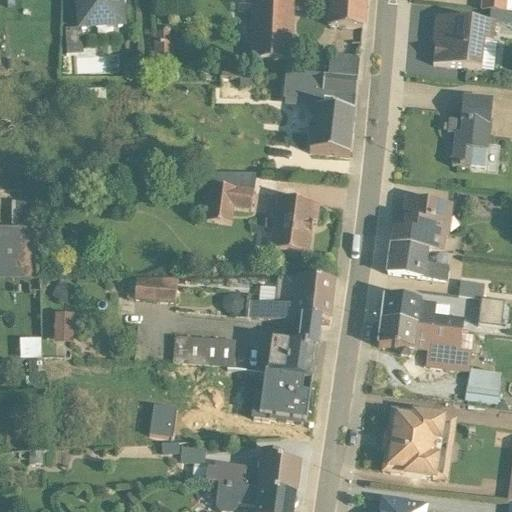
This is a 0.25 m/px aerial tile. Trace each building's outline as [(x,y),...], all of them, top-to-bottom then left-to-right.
[(75,0),(76,34),(124,34),(122,0),(75,0)] [(325,28),(361,30),(363,0),(249,0),(248,63),(291,64),(293,2),(324,2),(323,6),(327,7),(325,28)] [(511,0),(479,0),(478,13),(511,16),(511,0)] [(434,19),(433,19),(430,45),(434,46),(431,67),(491,74),(497,26),(434,19)] [(154,42),(155,59),(173,59),(173,42),(154,42)] [(328,63),(326,77),(356,80),(358,58),(334,56),(333,63),(328,63)] [(304,77),(289,75),(288,86),(294,86),(293,95),(302,96),(302,98),(314,99),(313,110),(352,116),(352,115),(356,80),(304,75),(304,77)] [(453,137),(450,169),(484,172),(491,103),(491,102),(461,99),(458,123),(447,122),(445,136),(453,137)] [(352,116),(313,110),(306,155),(347,160),(352,116)] [(250,214),(255,178),(210,177),(204,224),(230,228),(233,212),(250,214)] [(319,207),(275,201),(272,222),(264,223),(263,231),(270,235),(268,253),(308,259),(308,258),(312,225),(316,226),(319,207)] [(392,232),(390,249),(442,255),(444,240),(448,240),(452,207),(404,201),(401,223),(404,223),(402,233),(392,232)] [(26,204),(11,204),(11,228),(26,228),(26,204)] [(0,282),(35,282),(35,235),(34,230),(0,229),(0,282)] [(386,277),(446,286),(448,270),(426,267),(427,254),(390,249),(386,277)] [(35,262),(35,282),(47,282),(47,262),(35,262)] [(259,290),(259,298),(330,304),(332,285),(277,281),(275,292),(259,290)] [(128,285),(126,304),(133,304),(133,305),(174,309),(176,286),(135,282),(135,286),(128,285)] [(482,287),(460,283),(458,299),(480,301),(482,287)] [(73,294),(59,286),(51,300),(66,308),(73,294)] [(243,303),(238,298),(228,298),(223,303),(222,311),(227,317),(236,318),(242,312),(243,303)] [(248,305),(246,321),(326,330),(327,325),(328,324),(330,304),(259,298),(257,306),(248,305)] [(434,306),(383,300),(380,325),(460,335),(462,321),(448,319),(449,310),(433,308),(434,306)] [(503,305),(482,302),(479,328),(500,330),(503,305)] [(72,318),(53,317),(52,347),(71,348),(72,318)] [(472,337),(380,325),(377,350),(426,356),(424,371),(467,376),(472,337)] [(234,344),(173,340),(171,367),(232,371),(234,344)] [(265,374),(265,377),(311,383),(316,343),(297,341),(296,348),(271,345),(267,374),(265,374)] [(41,362),(40,342),(19,342),(20,363),(41,362)] [(39,387),(35,363),(27,365),(30,388),(39,387)] [(465,391),(463,404),(495,408),(499,378),(469,374),(467,391),(465,391)] [(268,426),(268,424),(301,428),(302,424),(305,425),(311,383),(265,377),(262,376),(260,395),(253,394),(249,423),(268,426)] [(395,417),(392,435),(388,435),(388,433),(387,433),(384,453),(389,454),(386,474),(388,476),(446,485),(455,424),(397,415),(395,417)] [(162,458),(177,457),(177,447),(161,447),(162,458)] [(190,486),(204,486),(206,473),(202,469),(204,454),(180,451),(179,466),(193,468),(190,486)] [(206,471),(206,473),(204,486),(295,498),(299,467),(280,464),(281,458),(259,455),(256,472),(214,467),(213,471),(206,471)] [(218,488),(214,509),(216,511),(235,511),(236,509),(253,511),(292,511),(295,498),(218,488)] [(425,511),(426,509),(380,502),(378,511),(425,511)]
